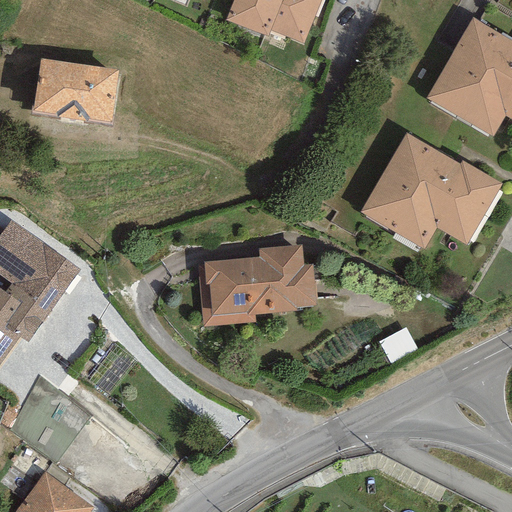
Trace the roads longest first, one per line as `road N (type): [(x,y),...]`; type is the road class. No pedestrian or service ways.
road 1 (secondary): [(384,441),(246,511)]
road 2 (unclassified): [(369,0),(333,128)]
road 3 (tertiary): [(511,471),(435,441),(384,441)]
